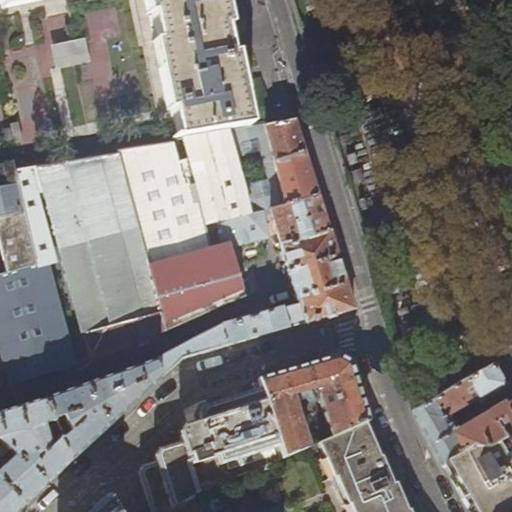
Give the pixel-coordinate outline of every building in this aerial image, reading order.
[(0,0),(0,4),(3,4),(4,9),(48,0),(144,0),(147,15),(153,14),(159,41),(153,42),(167,110),(173,109),(178,138),(181,137),(251,127),(243,87),(241,76),(239,69),(236,55),(231,56),(228,41),(225,28),(231,27),(225,0),(0,0)] [(87,44),(58,50),(61,67),(90,61),(87,44)] [(286,205),(318,195),(312,174),(300,137),(296,122),(277,126),(267,127),(286,205)] [(22,142),(18,123),(0,127),(0,141),(1,146),(22,142)] [(286,205),(267,127),(266,125),(251,127),(181,137),(188,163),(171,168),(162,142),(41,163),(46,189),(91,358),(167,331),(245,298),(230,245),(245,242),(246,244),(264,240),(264,237),(268,236),(261,212),(271,209),(286,205)] [(38,267),(16,167),(15,167),(13,161),(0,164),(0,241),(8,276),(38,267)] [(38,191),(46,189),(41,163),(16,167),(38,267),(8,276),(0,278),(0,347),(6,370),(11,385),(72,365),(47,266),(56,263),(38,191)] [(327,226),(318,195),(286,205),(271,209),(289,269),(288,270),(297,300),(298,299),(300,304),(306,324),(353,310),(327,226)] [(306,324),(300,304),(221,328),(175,351),(153,361),(45,401),(0,414),(0,443),(1,444),(0,444),(0,458),(2,459),(9,452),(13,457),(0,470),(0,511),(15,511),(55,476),(106,429),(176,364),(180,360),(187,358),(220,349),(257,338),(306,324)] [(293,404),(317,398),(329,438),(363,423),(367,421),(349,364),(342,360),(336,356),(310,364),(257,379),(260,390),(279,459),(305,448),(293,404)] [(430,439),(444,466),(450,463),(479,446),(497,447),(510,440),(511,439),(511,436),(503,422),(511,417),(511,418),(511,403),(462,434),(450,416),(483,397),(484,398),(511,381),(511,357),(417,413),(430,439)] [(279,459),(260,390),(203,407),(199,415),(200,421),(183,427),(179,434),(181,443),(167,447),(159,449),(154,458),(156,465),(143,469),(142,471),(141,475),(151,511),(168,511),(170,511),(189,500),(216,486),(279,459)] [(408,511),(407,511),(397,490),(394,484),(392,485),(387,475),(380,458),(378,459),(363,423),(329,438),(305,448),(279,459),(216,486),(216,487),(228,511),(227,511),(408,511)] [(511,511),(511,439),(510,440),(497,447),(479,446),(450,463),(471,500),(474,505),(477,510),(478,511),(511,511)] [(168,511),(227,511),(228,511),(216,487),(216,486),(189,500),(170,511),(168,511)] [(112,511),(105,498),(89,511),(112,511)]
